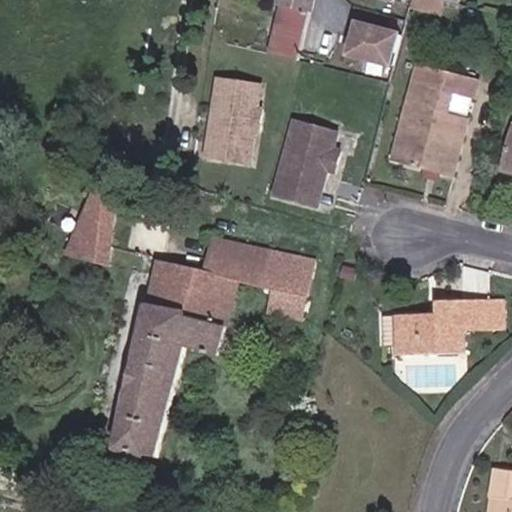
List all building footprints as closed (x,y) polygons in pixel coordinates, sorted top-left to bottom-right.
[(275,57),(298,63),(309,14),(312,0),(280,0),(279,7),(281,7),(287,9),(275,57)] [(445,1),(439,0),(414,0),(412,9),(443,16),(445,1)] [(270,55),(275,57),(287,9),(281,7),(270,55)] [(387,66),(394,36),(356,26),(353,38),(351,38),(346,56),(387,66)] [(417,107),(401,165),(454,177),(470,119),(451,114),(456,96),(475,100),(480,80),(419,64),(408,104),(417,107)] [(238,132),(252,134),(257,135),(261,112),(256,111),(260,87),(222,79),(216,111),(219,114),(217,126),(213,128),(208,158),(232,163),(238,132)] [(393,162),(401,165),(417,107),(408,104),(393,162)] [(274,194),(306,203),(316,168),(325,171),(332,172),(337,151),(330,149),(335,133),(292,121),(274,194)] [(511,128),(501,171),(511,173),(511,128)] [(246,165),(252,134),(238,132),(232,163),(246,165)] [(316,168),(306,203),(316,206),(325,171),(316,168)] [(116,173),(105,171),(101,186),(97,188),(65,251),(104,262),(116,173)] [(300,301),(309,262),(243,247),(211,239),(203,273),(155,262),(110,446),(151,455),(180,347),(217,355),(234,286),(269,294),(300,301)] [(360,272),(346,268),(343,278),(357,282),(360,272)] [(295,323),(300,301),(269,294),(264,316),(295,323)] [(437,316),(394,317),(394,346),(394,356),(469,354),(468,332),(507,330),(507,300),(437,302),(437,316)] [(394,346),(394,317),(383,317),(384,347),(394,346)] [(497,500),(495,511),(511,511),(511,471),(495,469),(491,499),(497,500)] [(488,511),(495,511),(497,500),(491,499),(488,511)]
